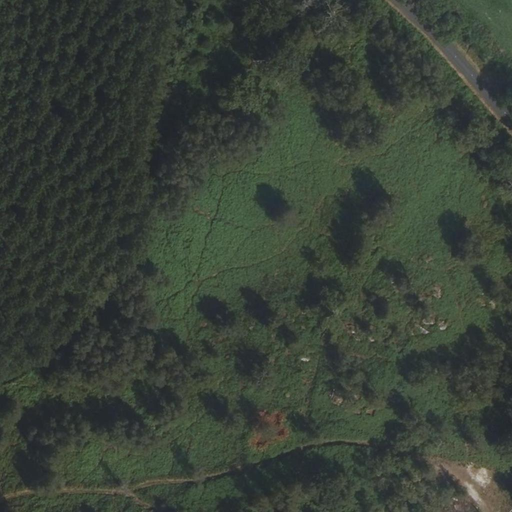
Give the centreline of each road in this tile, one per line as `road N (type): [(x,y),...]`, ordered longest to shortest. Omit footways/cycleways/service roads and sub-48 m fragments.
road 1 (track): [(482,511),(430,460),(386,443),(337,442),(224,473),(152,482),(133,490),(133,499),(162,511)]
road 2 (tertiary): [(398,0),(511,121)]
road 3 (track): [(133,499),(81,492),(13,495),(0,503)]
